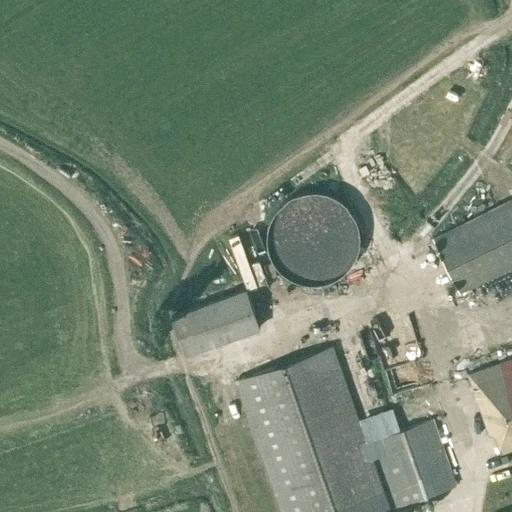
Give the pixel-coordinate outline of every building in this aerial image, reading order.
[(318,191),(315,191),(312,191),(307,191),(304,191),(301,192),(295,194),(292,195),(290,197),(287,198),(285,200),(282,202),(280,204),(278,206),(276,208),(274,211),(272,215),(270,217),(269,220),(268,223),(267,226),(266,229),(266,232),(266,235),(266,240),(266,243),(266,246),(267,249),(268,252),(269,254),(270,257),(271,260),(273,263),(275,265),(277,268),(279,270),(281,272),(283,274),(286,276),(290,278),(291,279),(292,280),(297,281),(299,282),(302,283),(307,284),(310,284),(315,284),(321,283),(325,282),(328,281),(331,280),(334,279),(336,277),(340,275),(341,274),(344,272),(346,270),(348,268),(350,265),(352,261),(354,259),(355,256),(356,253),(357,250),(358,247),(358,244),(359,241),(359,238),(359,235),(359,232),(358,229),(358,226),(357,223),(356,220),(355,217),(353,215),(352,212),(351,211),(349,208),(347,206),(345,204),(343,202),(339,199),(338,198),(335,197),(332,195),(330,194),(327,193),(324,192),(321,191),(318,191)] [(511,267),(511,198),(431,238),(459,293),(511,267)] [(184,354),(259,327),(246,289),(171,316),(184,354)] [(365,442),(351,402),(332,346),(234,381),(280,511),(389,511),(370,457),(378,454),(396,506),(455,485),(431,419),(365,442)] [(499,453),(511,448),(511,358),(468,374),(490,436),(493,435),(499,453)]
